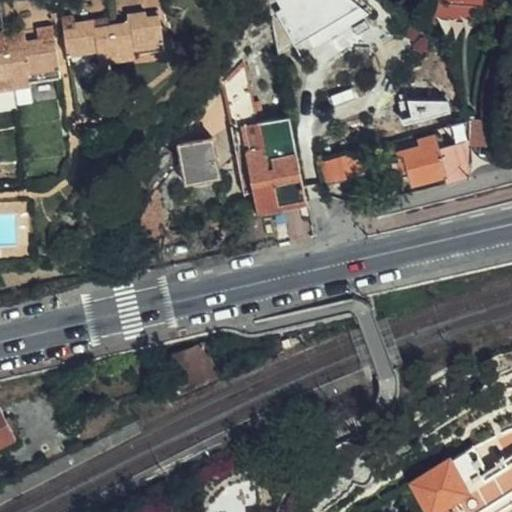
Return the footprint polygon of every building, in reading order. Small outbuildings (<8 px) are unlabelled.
[(277,57),(362,3),(356,0),(302,0),(270,21),(277,57)] [(435,0),(434,9),(444,11),(445,0),(479,0),(483,0),(482,0),(435,0)] [(445,0),(444,11),(481,15),(483,0),(479,0),(445,0)] [(62,24),(66,49),(95,44),(96,49),(114,46),(130,43),(129,39),(159,34),(155,9),(142,11),(141,6),(124,9),(125,18),(92,23),(91,14),(75,17),(76,22),(62,24)] [(0,84),(17,81),(28,80),(28,77),(26,67),(56,62),(48,20),(32,22),(34,35),(21,37),(18,25),(0,28),(3,40),(0,40),(0,84)] [(161,45),(159,34),(129,39),(130,43),(131,49),(161,45)] [(114,46),(115,55),(131,52),(131,49),(130,43),(114,46)] [(95,44),(66,49),(68,60),(97,55),(96,49),(95,44)] [(96,49),(97,55),(98,58),(115,55),(114,46),(96,49)] [(57,71),(56,62),(26,67),(28,77),(57,71)] [(257,209),(308,199),(290,116),(258,123),(257,118),(254,103),(246,65),(224,85),(238,161),(247,158),(254,191),(257,209)] [(260,102),(254,103),(257,118),(262,117),(260,102)] [(493,142),(492,118),(473,119),(473,143),(493,142)] [(469,137),(470,121),(455,125),(439,128),(451,143),(469,137)] [(178,143),(181,157),(185,182),(221,174),(214,135),(178,143)] [(446,183),(467,178),(469,142),(439,151),(438,146),(436,136),(414,139),(416,146),(405,148),(408,165),(411,182),(444,175),(446,183)] [(439,151),(469,142),(469,137),(451,143),(438,146),(439,151)] [(403,166),(408,165),(405,148),(399,149),(403,166)] [(146,180),(150,197),(155,189),(166,174),(180,157),(171,150),(146,180)] [(322,156),(325,180),(360,176),(357,152),(322,156)] [(245,193),(254,191),(247,158),(238,161),(245,193)] [(150,197),(149,198),(140,216),(127,241),(165,233),(155,189),(150,197)] [(143,263),(142,252),(126,255),(127,265),(143,263)] [(214,373),(206,350),(203,345),(171,358),(181,385),(214,373)] [(0,456),(18,447),(10,431),(1,414),(0,414),(0,456)] [(485,511),(511,495),(511,431),(483,444),(419,483),(436,511),(485,511)] [(511,495),(485,511),(502,511),(511,506),(511,495)]
